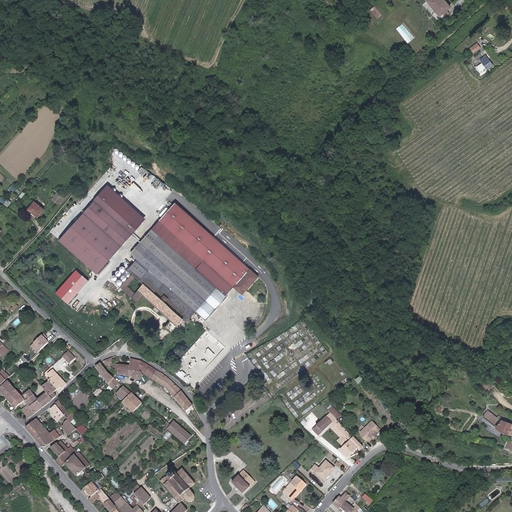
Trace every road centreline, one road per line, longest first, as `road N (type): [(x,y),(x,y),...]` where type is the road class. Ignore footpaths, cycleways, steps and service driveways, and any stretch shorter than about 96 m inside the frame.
road 1 (track): [(389,447),(404,421),(404,397),(367,261),(334,214),(316,162),(399,74),(427,59),(489,0)]
road 2 (residential): [(95,361),(133,355),(180,381),(208,424),(226,504)]
road 3 (residential): [(95,361),(0,269)]
road 4 (unclassified): [(511,469),(465,468),(389,447)]
